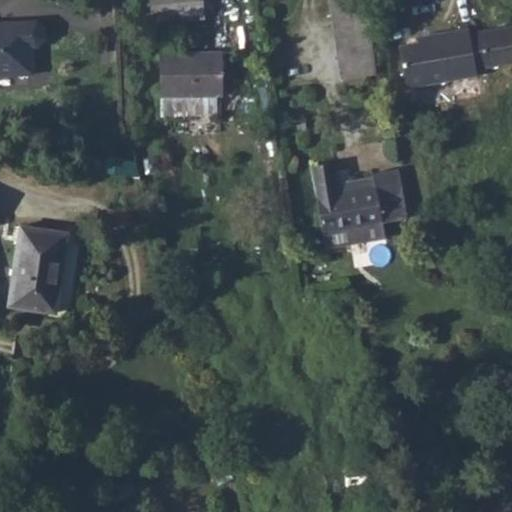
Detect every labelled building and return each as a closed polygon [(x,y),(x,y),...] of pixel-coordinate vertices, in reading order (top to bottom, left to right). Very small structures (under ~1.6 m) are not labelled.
[(192,16),(190,0),(130,0),(133,21),(192,16)] [(363,83),(350,0),(315,0),(329,89),(363,83)] [(30,30),(0,29),(0,84),(23,85),(23,58),(30,57),(36,51),(36,37),(30,30)] [(404,49),(383,52),(389,88),(409,85),(410,90),(459,82),(458,76),(506,68),(500,34),(454,41),(453,36),(419,41),(420,47),(404,49)] [(419,41),(403,43),(404,49),(420,47),(419,41)] [(150,98),(212,95),(207,53),(148,56),(150,98)] [(308,240),(362,236),(357,198),(328,199),(327,192),(325,170),(302,172),(308,240)] [(357,198),(362,236),(366,236),(392,234),(388,176),(363,178),(363,189),(364,197),(357,198)] [(357,198),(356,189),(327,192),(328,199),(357,198)] [(15,289),(62,297),(71,215),(26,209),(15,289)] [(309,256),(364,253),(362,236),(308,240),(309,256)]
